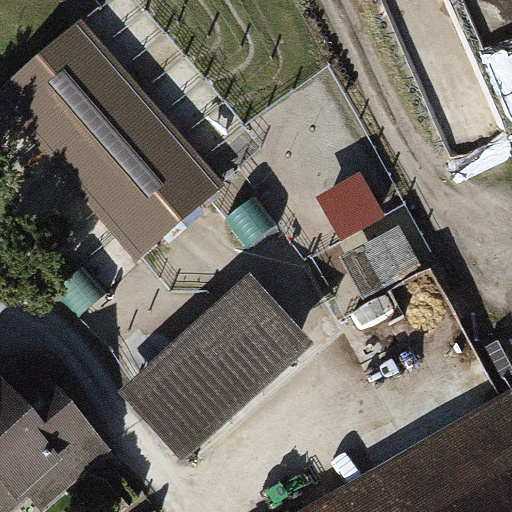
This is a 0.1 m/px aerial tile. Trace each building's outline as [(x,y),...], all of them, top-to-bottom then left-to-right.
[(75,23),(0,87),(0,113),(127,261),(215,186),(75,23)] [(362,177),(311,212),(334,245),(385,211),(362,177)] [(294,350),(235,284),(122,385),(181,451),(294,350)] [(0,511),(5,511),(26,493),(41,511),(45,511),(115,449),(52,375),(28,394),(0,366),(0,511)] [(511,511),(511,399),(297,511),(511,511)]
